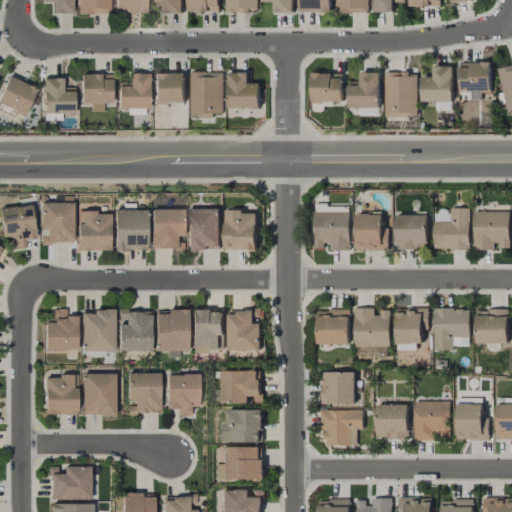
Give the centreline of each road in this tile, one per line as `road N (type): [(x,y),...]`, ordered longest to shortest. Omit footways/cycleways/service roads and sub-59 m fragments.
road 1 (tertiary): [(511,156),(0,160)]
road 2 (residential): [(511,16),(467,35),(395,43),(22,46)]
road 3 (residential): [(511,282),(23,278)]
road 4 (residential): [(288,44),(291,511)]
road 5 (residential): [(23,278),(23,511)]
road 6 (residential): [(511,471),(292,471)]
road 7 (residential): [(23,439),(113,441),(162,454)]
